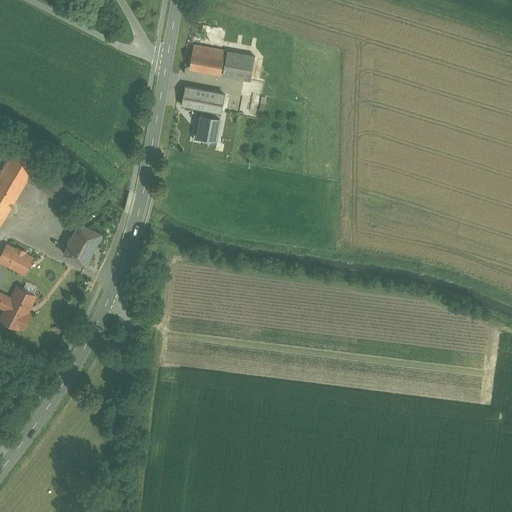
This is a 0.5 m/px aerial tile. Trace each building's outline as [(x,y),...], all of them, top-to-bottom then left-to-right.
[(225,49),(193,43),(188,68),(221,74),(225,49)] [(228,48),(224,74),(251,79),(256,53),(228,48)] [(226,90),(186,83),(182,103),(202,106),(214,108),(222,110),(226,90)] [(213,115),(214,108),(202,106),(197,140),(216,143),(220,117),(213,115)] [(19,140),(0,172),(0,223),(2,224),(28,179),(41,157),(42,154),(19,140)] [(41,157),(28,179),(77,207),(90,185),(41,157)] [(80,217),(64,250),(88,262),(104,229),(80,217)] [(6,244),(0,256),(0,263),(25,275),(34,258),(26,254),(27,252),(17,247),(16,248),(6,244)] [(12,295),(0,288),(0,303),(6,307),(0,318),(19,328),(21,324),(27,327),(33,314),(28,312),(37,294),(17,284),(12,295)]
